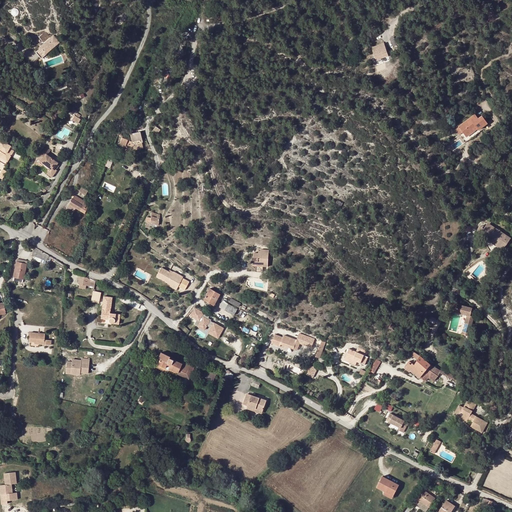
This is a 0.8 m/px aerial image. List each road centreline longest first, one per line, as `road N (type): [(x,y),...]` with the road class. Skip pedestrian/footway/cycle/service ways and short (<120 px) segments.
road 1 (unclassified): [(106,280),(141,296),(201,352),(511,507)]
road 2 (unclassified): [(106,280),(156,163),(148,120),(183,86),(200,29),(300,0)]
road 3 (unknown): [(473,488),(507,414),(500,284),(511,260)]
